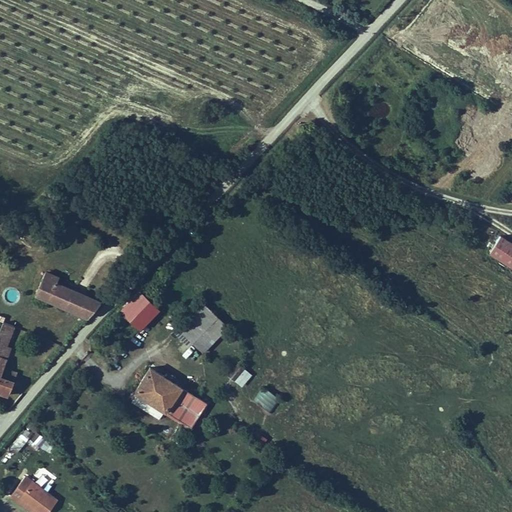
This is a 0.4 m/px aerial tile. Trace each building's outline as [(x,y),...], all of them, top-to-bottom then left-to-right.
[(488,249),(511,263),(511,240),(499,232),(488,249)] [(61,302),(67,285),(50,277),(53,270),(40,264),(31,286),(43,291),(42,294),(61,302)] [(72,306),(77,289),(67,285),(61,302),(72,306)] [(91,295),(77,289),(72,306),(82,311),(91,295)] [(136,290),(116,311),(135,328),(153,307),(136,290)] [(220,308),(204,292),(171,322),(187,338),(220,308)] [(1,349),(13,319),(0,313),(0,383),(7,387),(20,356),(1,349)] [(137,387),(164,405),(182,416),(198,389),(151,359),(135,385),(137,387)] [(242,386),(252,373),(240,364),(230,377),(242,386)] [(253,398),(269,411),(280,398),(264,385),(253,398)] [(261,447),(267,438),(255,430),(249,438),(261,447)] [(28,437),(34,452),(47,446),(41,431),(28,437)] [(19,453),(25,438),(17,435),(10,449),(19,453)] [(19,503),(22,498),(42,509),(46,511),(50,511),(59,496),(24,475),(11,498),(19,503)] [(35,511),(39,511),(42,509),(22,498),(19,503),(35,511)]
